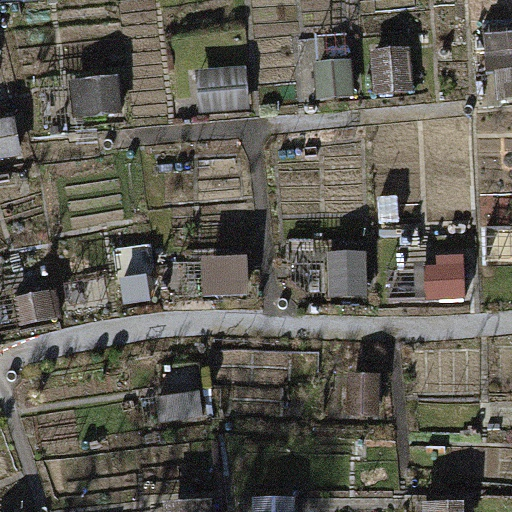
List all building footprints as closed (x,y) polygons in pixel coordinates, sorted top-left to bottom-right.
[(511,48),(498,50),(502,98),(511,97),(511,48)] [(415,50),(374,53),(377,97),(418,94),(415,50)] [(354,67),(321,68),(322,102),(355,101),(354,67)] [(249,69),(198,74),(202,116),(253,111),(249,69)] [(117,80),(73,82),(75,120),(119,117),(117,80)] [(16,122),(0,124),(0,159),(22,156),(16,122)] [(369,255),(333,255),(333,301),(369,301),(369,255)] [(248,261),(206,262),(208,299),(249,297),(248,261)] [(148,275),(121,279),(125,306),(152,302),(148,275)] [(54,291),(18,299),(24,328),(60,321),(54,291)] [(382,377),(349,377),(348,418),(381,418),(382,377)] [(201,393),(156,400),(159,426),(205,418),(201,393)] [(296,511),(296,499),(256,499),(256,511),(296,511)]
